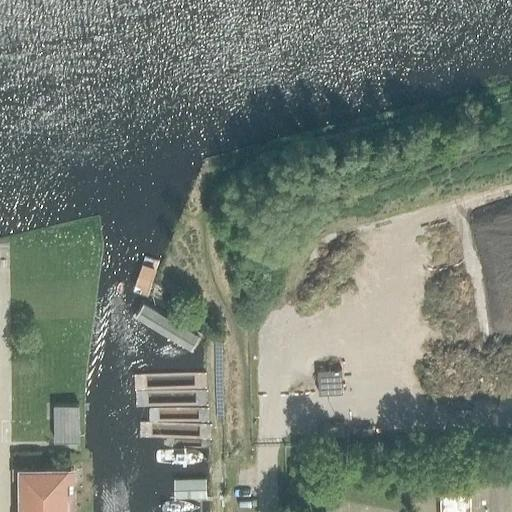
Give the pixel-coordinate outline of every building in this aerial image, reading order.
[(317,371),(318,394),(342,394),(341,370),(317,371)] [(80,441),(80,404),(56,404),(56,441),(80,441)] [(325,426),(325,438),(345,437),(344,425),(325,426)] [(66,511),(66,468),(25,469),(24,511),(66,511)] [(205,479),(174,481),(175,499),(206,497),(205,479)] [(438,511),(468,511),(468,493),(438,494),(438,511)]
